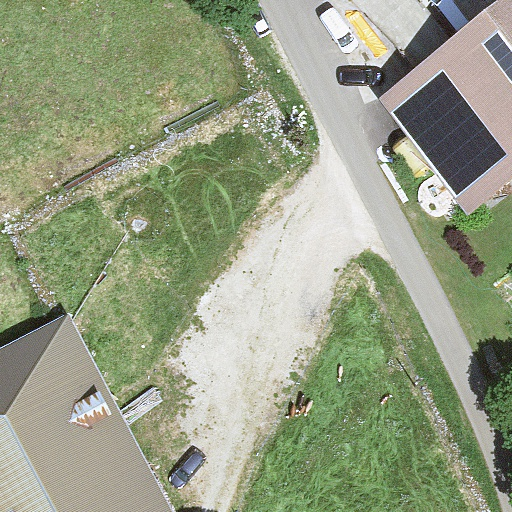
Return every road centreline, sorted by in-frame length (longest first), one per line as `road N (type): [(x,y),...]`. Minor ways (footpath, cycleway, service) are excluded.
road 1 (unclassified): [(283,0),(457,343),(511,472)]
road 2 (unknown): [(451,0),(320,74)]
